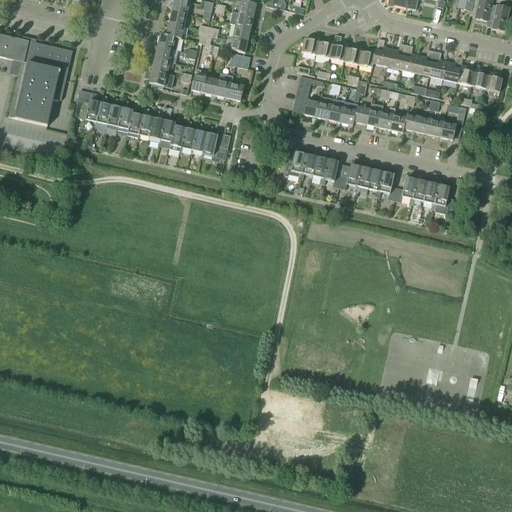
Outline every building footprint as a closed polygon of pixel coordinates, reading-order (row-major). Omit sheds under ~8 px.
[(388,0),(387,7),(408,11),(415,13),(418,1),(417,0),(388,0)] [(454,0),(452,9),(470,13),(472,0),(454,0)] [(469,18),(487,23),(490,7),(492,1),(485,0),(472,0),(470,13),(469,18)] [(174,1),(171,13),(187,17),(189,5),(174,1)] [(241,3),(238,15),(238,16),(252,20),(255,7),(241,3)] [(302,17),(303,11),(300,10),(301,6),(293,4),(290,14),(302,17)] [(509,12),(490,7),(487,23),(486,29),(504,33),(509,12)] [(171,13),(168,25),(184,29),(187,17),(171,13)] [(235,28),(250,31),(252,20),(238,16),(238,15),(232,14),(229,26),(235,27),(235,28)] [(168,25),(165,37),(179,41),(181,41),(184,29),(168,25)] [(235,28),(232,40),(247,44),(250,31),(235,28)] [(208,34),(207,39),(205,46),(210,47),(211,40),(217,41),(217,37),(208,34)] [(72,53),(0,36),(0,59),(14,63),(11,75),(17,77),(7,119),(47,128),(53,101),(61,103),(72,53)] [(160,36),(157,49),(172,52),(176,53),(179,41),(165,37),(160,36)] [(334,37),(333,43),(332,48),(329,61),(343,64),(346,51),(347,46),(338,45),(340,39),(334,37)] [(301,55),(315,58),(318,45),(319,40),(311,38),(310,43),(304,41),(301,55)] [(229,52),(244,55),(247,44),(232,40),(229,52)] [(323,46),(318,45),(315,58),(329,61),(332,48),(333,43),(325,41),(323,46)] [(378,41),(375,53),(372,66),(386,69),(390,52),(382,50),(384,43),(378,41)] [(398,54),(390,52),(386,69),(400,72),(406,48),(400,46),(398,54)] [(343,64),(357,67),(360,54),(361,50),(353,48),(352,52),(346,51),(343,64)] [(412,49),(406,48),(400,72),(414,76),(418,58),(410,57),(412,49)] [(157,49),(154,61),(175,66),(176,60),(170,58),(172,52),(157,49)] [(357,67),(371,71),(372,66),(375,53),(367,51),(365,56),(360,54),(357,67)] [(426,60),(418,58),(414,76),(428,79),(434,54),(428,53),(426,60)] [(440,55),(434,54),(428,79),(442,82),(446,65),(438,63),(440,55)] [(232,56),(231,62),(248,66),(249,60),(232,56)] [(462,60),(456,59),(454,67),(446,65),(442,82),(456,85),(459,72),(460,67),(460,68),(462,60)] [(154,61),(151,73),(173,78),(166,76),(169,65),(175,66),(154,61)] [(229,68),(247,72),(248,66),(231,62),(229,68)] [(456,85),(470,88),(474,75),(473,75),(467,73),(468,69),(460,68),(460,67),(459,72),(456,85)] [(308,76),(309,71),(298,69),(296,75),(308,78),(310,78),(311,76),(308,76)] [(470,88),(484,92),(488,78),(487,78),(482,77),(483,73),(474,71),(473,75),(474,75),(470,88)] [(190,92),(191,92),(203,95),(208,74),(196,72),(195,77),(194,77),(190,92)] [(163,88),(163,89),(170,90),(173,78),(151,73),(148,85),(163,88)] [(318,73),(316,80),(324,81),(326,75),(318,73)] [(208,75),(208,74),(203,95),(215,98),(218,82),(207,80),(208,75)] [(484,92),(499,95),(502,82),(496,80),(497,76),(488,74),(487,78),(488,78),(484,92)] [(218,82),(215,98),(227,101),(231,85),(232,79),(220,76),(218,82)] [(299,79),(299,80),(298,85),(310,88),(310,86),(311,82),(299,79)] [(354,79),(352,88),(356,89),(357,87),(357,86),(361,87),(366,88),(366,85),(358,83),(359,80),(354,79)] [(243,88),(231,85),(227,101),(239,103),(243,88)] [(298,85),(297,91),(309,93),(310,88),(298,85)] [(385,93),(381,92),(381,91),(374,90),(373,95),(380,96),(379,101),(383,102),(385,93)] [(297,91),(295,96),(307,99),(309,93),(297,91)] [(76,105),(81,106),(81,107),(84,94),(79,93),(76,105)] [(78,121),(94,124),(95,124),(99,105),(93,104),(95,96),(84,94),(81,107),(81,106),(78,121)] [(295,96),(294,102),(305,105),(304,111),(303,117),(315,120),(318,105),(307,102),(307,99),(295,96)] [(400,99),(405,100),(404,107),(408,108),(410,99),(398,96),(397,100),(399,100),(400,99)] [(101,97),(99,105),(95,124),(94,124),(94,127),(96,127),(97,125),(106,127),(110,108),(104,106),(106,98),(101,97)] [(112,100),(110,108),(106,127),(105,129),(106,130),(116,133),(121,110),(115,109),(116,101),(112,100)] [(123,102),(121,110),(116,133),(127,135),(127,132),(132,112),(126,111),(127,103),(123,102)] [(294,102),(293,108),(304,111),(305,105),(294,102)] [(331,108),(327,123),(339,125),(344,105),(332,102),(331,108)] [(315,120),(327,123),(331,108),(318,105),(315,120)] [(344,105),(339,125),(352,128),(353,124),(356,109),(356,108),(344,105)] [(126,138),(128,138),(136,140),(137,137),(138,137),(142,118),(135,117),(137,109),(133,108),(132,112),(127,132),(127,135),(126,138)] [(293,108),(291,114),(303,117),(304,111),(293,108)] [(353,124),(365,127),(369,112),(356,109),(353,124)] [(140,138),(148,140),(149,140),(153,121),(152,121),(146,119),(148,111),(143,110),(142,118),(138,137),(137,137),(136,140),(139,141),(140,138)] [(389,110),(388,117),(380,115),(377,130),(390,133),(393,118),(395,111),(389,110)] [(456,122),(463,123),(465,112),(459,110),(456,122)] [(365,127),(377,130),(380,115),(369,112),(365,127)] [(147,142),(148,143),(158,145),(159,142),(163,123),(157,122),(159,114),(154,113),(152,121),(153,121),(149,140),(148,140),(147,142)] [(159,145),(161,145),(161,143),(169,144),(170,144),(174,125),(168,124),(170,116),(165,115),(163,123),(159,142),(158,145),(159,145)] [(401,115),(400,119),(393,118),(390,133),(402,135),(403,132),(405,121),(404,120),(405,116),(401,115)] [(403,132),(415,134),(418,120),(406,117),(405,121),(403,132)] [(415,134),(427,137),(430,122),(418,120),(415,134)] [(438,120),(437,124),(430,122),(427,137),(439,140),(443,125),(444,121),(438,120)] [(171,148),(180,150),(184,131),(178,129),(180,122),(175,121),(174,125),(170,144),(169,144),(168,150),(171,151),(171,148)] [(182,150),(190,152),(191,152),(195,133),(189,132),(191,124),(186,123),(184,131),(180,150),(179,153),(181,153),(182,150)] [(455,128),(443,125),(439,140),(452,143),(455,128)] [(193,153),(201,155),(206,136),(205,136),(199,134),(201,127),(197,126),(195,133),(191,152),(190,152),(189,155),(192,156),(193,153)] [(201,155),(200,158),(224,163),(227,151),(221,149),(224,137),(217,135),(217,138),(210,137),(212,129),(207,128),(205,136),(206,136),(201,155)] [(230,138),(224,137),(221,149),(227,151),(230,138)] [(290,178),(298,179),(299,176),(301,176),(305,157),(294,154),(291,166),(285,165),(282,177),(290,179),(290,178)] [(303,177),(311,179),(316,159),(305,157),(301,176),(299,176),(298,179),(297,181),(302,182),(303,177)] [(324,187),(325,182),(322,181),(327,162),(316,159),(311,179),(320,181),(318,186),(324,187)] [(332,189),(338,191),(341,178),(335,176),(337,164),(327,162),(322,181),(325,182),(333,184),(332,189)] [(344,194),(344,192),(346,187),(354,188),(356,189),(361,169),(349,167),(346,179),(341,178),(338,191),(338,193),(344,194)] [(358,190),(366,192),(371,172),(361,169),(356,189),(354,188),(352,194),(357,195),(358,190)] [(379,200),(380,194),(377,194),(382,174),(371,172),(366,192),(375,193),(374,199),(379,200)] [(387,202),(393,204),(396,191),(390,189),(393,177),(382,174),(377,194),(380,194),(388,196),(387,202)] [(402,200),(410,201),(412,202),(416,182),(405,180),(402,192),(396,191),(393,204),(400,205),(402,200)] [(414,203),(422,204),(427,185),(416,182),(412,202),(410,201),(408,207),(413,208),(414,203)] [(429,212),(434,213),(436,207),(433,207),(438,187),(427,185),(422,204),(431,206),(429,212)] [(445,217),(446,216),(449,216),(452,202),(446,200),(448,190),(438,187),(433,207),(436,207),(434,213),(434,214),(445,217)]
